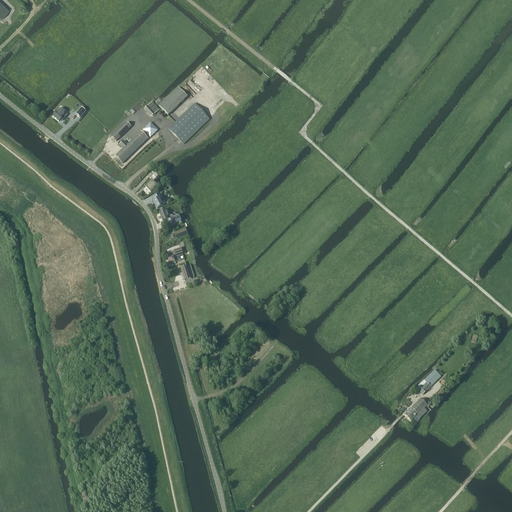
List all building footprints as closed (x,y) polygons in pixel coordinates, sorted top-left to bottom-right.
[(0,19),(9,10),(0,1),(0,19)] [(179,87),(164,101),(159,106),(168,115),(187,96),(179,87)] [(151,102),(144,109),(150,116),(158,109),(151,102)] [(184,144),(209,119),(194,104),(169,128),(184,144)] [(81,108),(76,114),(80,118),(85,111),(81,108)] [(57,112),(53,117),(59,122),(60,120),(62,121),(67,115),(60,109),(57,112)] [(116,141),(131,127),(127,123),(112,137),(116,141)] [(122,163),(147,139),(141,132),(127,145),(124,141),(120,144),(123,148),(115,156),(122,163)] [(151,193),(158,186),(152,180),(145,187),(151,193)] [(157,209),(164,205),(160,199),(162,198),(160,194),(154,197),(156,200),(153,201),(157,209)] [(160,212),(163,221),(169,219),(173,220),(174,224),(181,221),(180,218),(179,218),(178,215),(174,217),(171,215),(169,212),(166,210),(160,212)] [(171,257),(167,259),(169,265),(181,261),(179,256),(180,256),(183,255),(181,249),(174,251),(169,253),(171,257)] [(194,276),(191,266),(187,267),(187,266),(181,268),(184,279),(185,281),(186,284),(186,285),(192,283),(192,282),(191,279),(195,278),(194,276)] [(416,388),(418,390),(423,395),(431,387),(438,380),(431,374),(425,380),(424,380),(416,388)] [(425,398),(422,402),(420,400),(405,415),(411,422),(414,419),(417,422),(427,411),(424,409),(427,406),(428,407),(431,404),(425,398)]
